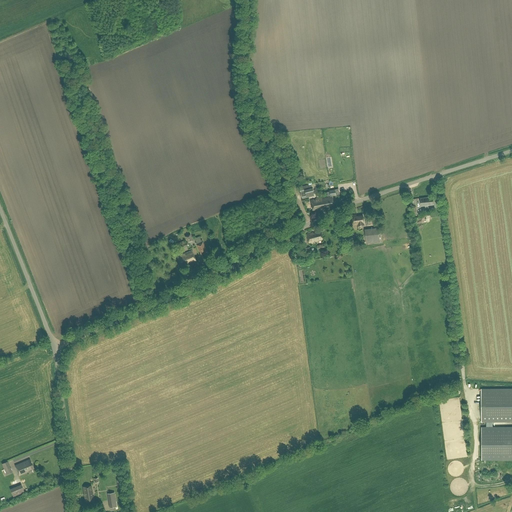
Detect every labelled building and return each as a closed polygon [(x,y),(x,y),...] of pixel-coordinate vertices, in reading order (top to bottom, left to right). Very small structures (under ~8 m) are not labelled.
[(317,188),(315,180),(307,182),(308,185),(299,187),(302,199),(314,196),(312,189),(317,188)] [(319,199),(321,209),(322,209),(322,208),(325,207),(334,205),(332,197),(321,199),(321,198),(319,199)] [(434,205),(433,197),(420,198),(421,206),(434,205)] [(313,211),(321,209),(319,199),(311,200),(313,211)] [(357,216),(357,215),(352,215),(353,225),(358,225),(358,226),(364,225),(364,223),(364,216),(357,216)] [(380,241),(379,230),(365,232),(366,243),(380,241)] [(322,239),(320,231),(316,232),(316,234),(313,234),(313,233),(306,234),(308,243),(317,241),(322,239)] [(207,252),(202,240),(196,243),(201,255),(207,252)] [(184,244),(183,241),(176,243),(178,249),(188,246),(187,243),(184,244)] [(196,261),(191,250),(183,254),(177,257),(180,265),(187,263),(188,265),(196,261)] [(511,460),(511,426),(492,427),(492,422),(511,421),(511,388),(481,389),(481,422),(486,422),(486,427),(481,427),(481,461),(511,460)] [(34,468),(30,459),(15,465),(19,475),(28,471),(34,468)] [(12,472),(7,461),(2,464),(6,474),(12,472)] [(482,468),(482,471),(494,471),(493,461),(477,462),(477,468),(482,468)] [(24,492),(21,484),(10,489),(13,497),(24,492)] [(94,501),(91,485),(83,486),(85,502),(94,501)] [(117,506),(114,492),(107,493),(109,508),(117,506)]
